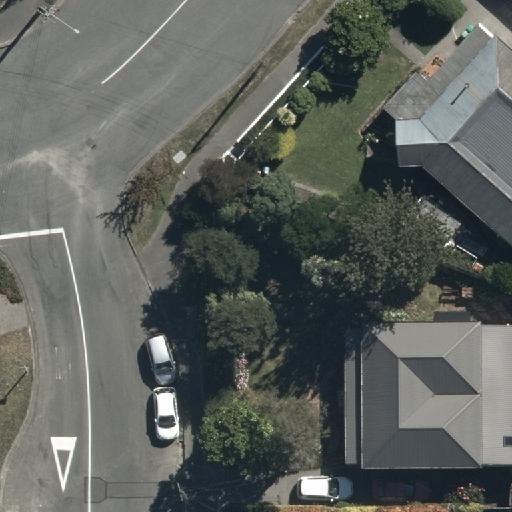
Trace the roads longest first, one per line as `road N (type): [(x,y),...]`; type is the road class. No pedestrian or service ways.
road 1 (residential): [(88,511),(87,358),(62,230),(30,125)]
road 2 (residential): [(30,125),(100,83),(182,0)]
